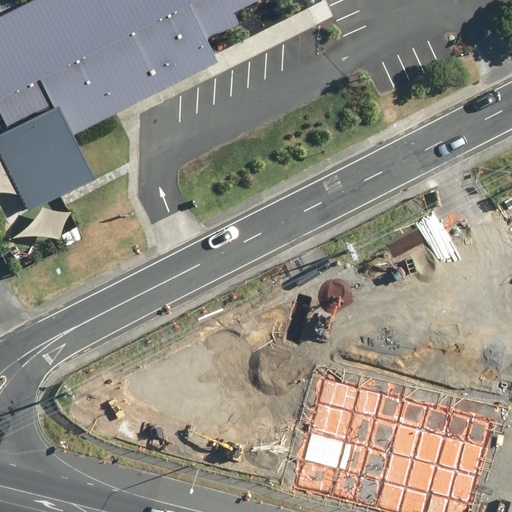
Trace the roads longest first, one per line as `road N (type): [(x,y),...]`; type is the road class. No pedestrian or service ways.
road 1 (tertiary): [(85,322),(511,103)]
road 2 (tertiary): [(85,322),(26,378),(0,452)]
